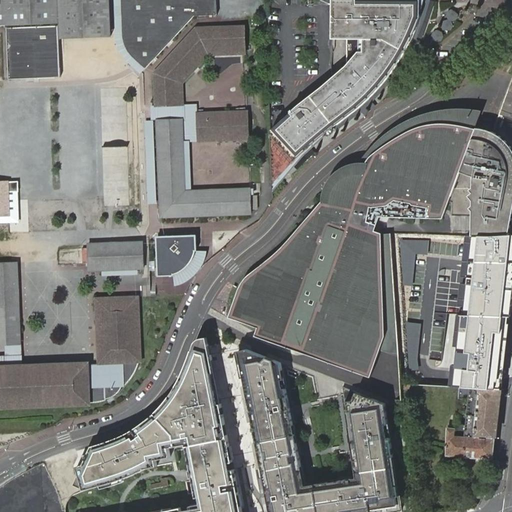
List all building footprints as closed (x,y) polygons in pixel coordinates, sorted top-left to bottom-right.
[(58,37),(55,0),(0,0),(0,22),(6,23),(7,77),(59,75),(58,37)] [(109,0),(55,0),(58,37),(110,35),(110,16),(109,0)] [(121,30),(120,0),(112,0),(114,36),(115,41),(117,47),(119,51),(122,55),(125,59),(139,72),(144,67),(133,58),(127,50),(124,44),(122,38),(121,33),(121,30)] [(215,0),(120,0),(121,30),(121,33),(122,38),(124,44),(127,50),(133,58),(144,67),(193,14),(216,13),(215,0)] [(347,62),(293,108),(271,129),(273,173),(282,173),(296,158),(300,154),(310,145),(333,126),(339,121),(348,116),(373,94),(389,76),(398,64),(407,50),(416,29),(426,0),(331,0),(331,31),(334,30),(344,38),(347,62)] [(153,72),(155,105),(177,103),(176,89),(181,88),(181,82),(207,53),(244,52),(243,25),(195,27),(153,72)] [(511,80),(499,116),(511,119),(511,80)] [(182,140),(198,140),(198,134),(197,113),(196,102),(182,103),(181,88),(176,89),(177,103),(155,105),(150,105),(150,118),(155,118),(181,117),(182,140)] [(359,163),(363,163),(367,163),(369,158),(371,156),(374,154),(377,152),(380,149),(386,145),(389,143),(392,141),(397,138),(401,135),(406,133),(410,131),(415,129),(418,127),(422,126),(426,125),(430,123),(434,123),(439,123),(444,123),(448,123),(453,123),(456,124),(460,124),(465,125),(469,126),(475,128),(475,127),(479,128),(480,128),(488,112),(472,109),(460,108),(446,109),(441,110),(432,112),(422,114),(415,117),(394,128),(381,138),(377,142),(369,150),(359,163)] [(216,133),(216,139),(247,138),(246,111),(197,113),(198,134),(216,133)] [(155,118),(158,216),(250,213),(249,187),(184,189),(182,140),(181,117),(155,118)] [(448,203),(475,128),(469,126),(465,125),(460,124),(456,124),(453,123),(448,123),(444,123),(439,123),(434,123),(430,123),(426,125),(422,126),(418,127),(415,129),(410,131),(406,133),(401,135),(397,138),(392,141),(389,143),(386,145),(380,149),(377,152),(374,154),(371,156),(369,158),(367,163),(366,166),(366,173),(362,174),(360,174),(356,175),(353,176),(350,177),(346,179),(342,180),(340,182),(338,183),(336,185),(335,187),(333,189),(332,192),(331,195),(330,198),(330,201),(323,201),(322,201),(283,246),(254,271),(246,277),(244,279),(241,284),(230,317),(259,327),(256,335),(372,376),(381,349),(386,335),(383,233),(376,230),(380,216),(443,217),(448,203)] [(282,173),(273,173),(274,190),(304,155),(326,135),(327,135),(328,135),(329,135),(330,134),(332,134),(333,133),(333,132),(334,130),(333,128),(333,126),(310,145),(300,154),(282,173)] [(475,127),(475,128),(448,203),(451,204),(451,213),(472,213),(473,236),(509,235),(511,216),(511,156),(506,147),(504,144),(497,137),(490,133),(480,128),(479,128),(475,127)] [(102,205),(127,205),(128,146),(104,146),(102,205)] [(323,193),(322,201),(323,201),(330,201),(330,198),(331,195),(332,192),(333,189),(335,187),(336,185),(338,183),(340,182),(342,180),(346,179),(350,177),(353,176),(356,175),(360,174),(362,174),(366,173),(366,166),(367,163),(363,163),(359,163),(357,163),(350,164),(346,166),(338,170),(333,175),(326,185),(323,193)] [(10,180),(0,180),(0,216),(11,216),(10,180)] [(195,250),(194,233),(155,235),(157,273),(172,272),(174,272),(176,271),(179,270),(181,268),(183,267),(185,265),(187,263),(189,261),(190,259),(191,257),(192,256),(193,254),(194,252),(194,251),(195,250)] [(381,349),(400,355),(399,336),(393,257),(392,238),(391,233),(383,233),(386,335),(381,349)] [(511,234),(509,235),(473,236),(466,309),(471,310),(470,315),(509,317),(511,289),(511,234)] [(88,269),(142,266),(141,240),(87,242),(88,269)] [(195,270),(200,264),(201,262),(204,256),(205,250),(195,250),(194,251),(194,252),(193,254),(192,256),(191,257),(190,259),(189,261),(187,263),(185,265),(183,267),(181,268),(179,270),(176,271),(174,272),(172,272),(173,284),(180,281),(188,277),(195,270)] [(20,334),(18,261),(0,261),(0,343),(3,343),(7,343),(6,335),(20,334)] [(134,369),(136,366),(140,359),(136,294),(95,296),(98,361),(120,360),(121,382),(87,383),(86,361),(21,364),(0,364),(0,405),(88,402),(93,401),(100,399),(106,397),(111,395),(115,393),(119,390),(121,388),(124,386),(126,383),(127,381),(129,379),(130,376),(132,373),(134,369)] [(470,315),(462,315),(455,386),(478,387),(500,388),(509,317),(470,315)] [(6,335),(7,343),(20,343),(20,334),(6,335)] [(195,344),(193,350),(192,352),(190,356),(186,366),(183,374),(180,381),(172,395),(162,407),(154,416),(144,423),(130,432),(119,436),(113,439),(97,446),(92,447),(91,449),(90,451),(91,455),(83,457),(85,462),(83,467),(76,469),(79,478),(83,491),(83,493),(100,489),(130,478),(144,472),(144,471),(156,468),(155,461),(170,459),(168,450),(186,446),(197,503),(150,511),(241,511),(212,354),(211,348),(209,338),(200,339),(197,341),(195,344)] [(7,343),(3,343),(4,353),(20,353),(20,343),(7,343)] [(384,511),(400,510),(392,435),(390,422),(388,404),(357,392),(344,387),(346,401),(349,417),(350,425),(351,433),(352,441),(357,472),(360,471),(361,479),(353,480),(353,478),(316,483),(316,482),(308,483),(305,465),(303,466),(283,361),(250,348),(246,349),(239,351),(243,377),(246,376),(248,384),(251,383),(258,419),(254,420),(258,440),(262,440),(263,449),(265,460),(268,475),(265,475),(268,495),(272,494),(275,511),(384,511)] [(4,353),(0,353),(0,362),(21,362),(20,353),(4,353)] [(98,361),(86,361),(87,383),(121,382),(120,360),(98,361)] [(494,436),(500,388),(478,387),(477,399),(459,396),(457,415),(456,430),(455,434),(494,436)] [(492,457),(494,436),(455,434),(456,430),(457,415),(451,415),(448,454),(485,456),(492,457)]
